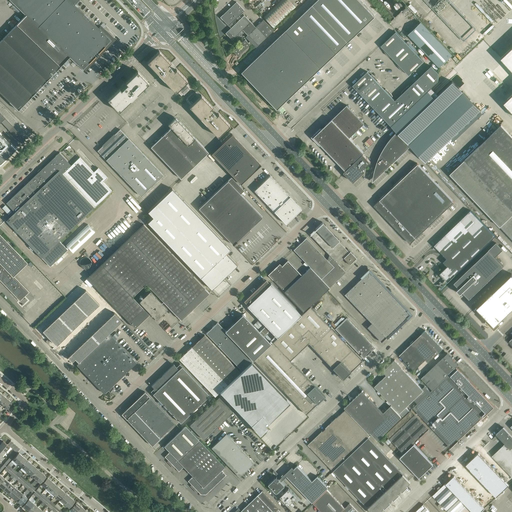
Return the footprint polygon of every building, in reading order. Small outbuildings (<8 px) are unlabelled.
[(25,16),(0,41),(0,91),(19,110),(70,56),(79,65),(80,66),(83,69),(111,40),(109,37),(110,36),(110,35),(105,30),(100,26),(98,28),(74,5),(77,2),(78,0),(10,0),(26,14),(25,16)] [(285,30),(247,66),(242,72),(242,71),(241,72),(276,109),(277,108),(335,53),(373,17),(374,16),(358,0),(317,0),(300,16),(311,27),(296,41),(285,30)] [(289,0),(281,0),(264,17),(274,28),(296,7),(289,0)] [(236,2),(220,17),(228,26),(229,25),(231,27),(225,33),(232,40),(242,29),(247,35),(245,37),(255,46),(256,47),(274,30),(263,19),(255,27),(244,15),(241,18),(239,16),(244,10),(236,2)] [(421,22),(408,35),(434,63),(438,67),(450,56),(452,55),(421,22)] [(395,32),(381,46),(384,49),(384,50),(383,50),(385,52),(386,54),(402,39),(395,32)] [(238,56),(250,45),(245,39),(233,51),(238,56)] [(391,57),(395,60),(409,46),(402,39),(386,54),(388,56),(391,58),(391,57)] [(398,67),(400,69),(416,54),(409,46),(395,60),(398,64),(397,65),(397,64),(398,67)] [(511,94),(504,102),(511,111),(511,46),(501,58),(511,69),(511,94)] [(191,86),(186,82),(188,81),(176,69),(170,63),(159,51),(147,62),(176,92),(177,91),(181,95),(183,94),(184,95),(190,89),(189,88),(191,86)] [(402,71),(404,72),(405,72),(404,72),(405,71),(408,75),(423,61),(416,54),(400,69),(402,71)] [(438,81),(438,78),(438,73),(431,66),(420,76),(431,88),(438,81)] [(123,86),(134,97),(149,83),(138,71),(126,82),(126,83),(123,86)] [(367,71),(352,85),(359,93),(376,77),(374,76),(371,74),(371,75),(367,71)] [(423,95),(431,88),(420,76),(413,83),(423,95)] [(359,93),(366,100),(381,86),(378,82),(379,82),(377,80),(376,77),(359,93)] [(391,126),(396,131),(410,146),(426,162),(480,110),(452,81),(434,98),(428,91),(391,126)] [(405,97),(412,105),(423,95),(413,83),(409,87),(409,86),(406,87),(404,89),(409,94),(405,97)] [(134,97),(123,86),(120,89),(119,88),(108,100),(119,112),(134,97)] [(381,86),(366,100),(373,107),(389,92),(387,90),(385,89),(385,90),(381,86)] [(391,126),(412,105),(405,97),(409,94),(404,89),(402,91),(401,93),(402,94),(395,100),(380,115),(391,126)] [(200,96),(196,91),(194,93),(193,92),(187,98),(188,99),(186,101),(190,105),(189,106),(218,136),(230,125),(218,113),(212,107),(201,95),(200,96)] [(373,107),(380,115),(395,100),(391,97),(392,96),(392,97),(393,96),(391,94),(389,92),(373,107)] [(320,129),(314,135),(311,137),(314,139),(320,145),(321,144),(345,170),(363,152),(349,138),(364,123),(347,105),(332,119),(321,130),(320,129)] [(0,131),(0,123),(1,122),(21,143),(25,140),(0,113),(0,163),(0,164),(16,148),(0,131)] [(181,179),(208,152),(175,117),(168,124),(171,128),(151,147),(181,179)] [(450,174),(484,209),(488,204),(505,221),(500,226),(511,238),(511,137),(501,125),(477,148),(450,174)] [(120,129),(114,134),(113,134),(115,135),(111,139),(110,138),(110,139),(107,141),(108,142),(104,146),(102,144),(102,145),(103,145),(97,151),(141,196),(163,175),(142,152),(120,129)] [(401,156),(405,151),(407,149),(410,146),(396,131),(392,136),(388,141),(401,156)] [(211,153),(240,184),(261,164),(232,134),(211,153)] [(384,147),(381,153),(391,164),(394,162),(401,156),(388,141),(384,147)] [(98,168),(94,172),(80,157),(71,165),(59,153),(6,203),(15,212),(6,220),(50,266),(68,249),(67,249),(69,248),(73,252),(95,232),(88,224),(66,245),(67,247),(66,248),(59,241),(112,191),(103,182),(107,177),(98,168)] [(374,173),(373,177),(372,182),(391,164),(381,153),(378,158),(376,163),(375,168),(374,173)] [(363,154),(343,172),(353,182),(365,171),(363,169),(370,162),(363,154)] [(411,170),(408,173),(422,188),(432,179),(417,163),(410,170),(411,170)] [(405,176),(405,175),(398,181),(413,197),(422,188),(408,173),(405,176)] [(254,190),(286,224),(302,208),(270,175),(254,190)] [(447,209),(453,203),(454,202),(432,179),(422,188),(444,211),(447,208),(447,209)] [(199,208),(233,245),(235,243),(236,244),(235,242),(247,230),(248,231),(262,217),(228,180),(199,208)] [(392,188),(389,191),(403,206),(413,197),(398,181),(391,188),(392,188)] [(204,281),(209,286),(212,289),(225,277),(237,265),(226,253),(230,249),(172,188),(148,211),(153,217),(148,222),(204,281)] [(422,188),(413,197),(435,220),(442,214),(441,213),(444,211),(422,188)] [(386,193),(379,199),(394,215),(403,206),(389,191),(386,194),(386,193)] [(428,226),(428,227),(435,220),(413,197),(403,206),(425,229),(428,226)] [(392,224),(409,242),(410,243),(416,238),(394,215),(379,199),(379,200),(374,205),(388,221),(389,220),(393,223),(392,224)] [(403,206),(394,215),(416,238),(423,232),(422,231),(425,229),(403,206)] [(470,210),(434,245),(447,258),(443,262),(444,263),(447,266),(440,273),(445,279),(448,281),(495,236),(470,210)] [(327,252),(338,241),(339,240),(322,222),(310,234),(310,235),(327,252)] [(190,312),(192,310),(190,308),(194,305),(208,291),(204,287),(153,234),(144,224),(130,237),(115,251),(146,283),(162,300),(163,301),(165,303),(171,309),(181,320),(188,313),(188,314),(190,312)] [(0,278),(21,301),(29,293),(18,283),(11,276),(26,263),(0,235),(0,278)] [(306,238),(293,250),(305,262),(308,265),(321,279),(334,267),(327,260),(306,238)] [(349,252),(344,246),(338,241),(327,252),(329,255),(338,263),(340,261),(344,258),(350,252),(350,251),(349,252)] [(459,288),(456,290),(460,294),(462,292),(469,299),(487,281),(503,266),(495,257),(503,250),(496,243),(454,283),(459,288)] [(115,251),(84,281),(91,288),(94,285),(135,328),(139,324),(138,322),(148,313),(149,314),(132,296),(146,283),(115,251)] [(356,258),(350,252),(344,258),(350,264),(356,258)] [(334,267),(321,279),(329,287),(337,280),(346,272),(341,267),(338,263),(329,255),(327,260),(334,267)] [(81,262),(81,263),(81,264),(81,265),(81,266),(82,267),(83,267),(83,268),(84,268),(85,269),(86,269),(87,269),(88,268),(89,268),(90,267),(91,266),(91,265),(92,264),(92,263),(92,262),(91,261),(91,260),(90,259),(89,258),(88,258),(87,258),(86,257),(85,258),(84,258),(83,258),(83,259),(82,259),(81,260),(81,261),(81,262)] [(304,312),(310,306),(329,288),(310,268),(302,275),(287,260),(284,263),(285,264),(283,267),(279,263),(268,274),(304,312)] [(389,293),(369,271),(344,294),(365,316),(389,293)] [(494,325),(511,307),(511,274),(476,307),(494,325)] [(255,290),(289,326),(301,315),(271,283),(270,284),(266,280),(255,290)] [(86,290),(82,293),(82,294),(89,301),(92,297),(93,297),(86,290)] [(162,302),(163,301),(162,300),(160,301),(150,290),(139,301),(156,319),(167,308),(162,302)] [(255,290),(244,301),(248,305),(247,306),(266,325),(259,331),(264,336),(269,329),(277,337),(282,333),(289,326),(255,290)] [(82,293),(78,297),(85,304),(89,301),(82,294),(82,293)] [(389,293),(365,316),(371,323),(367,327),(381,342),(410,314),(389,293)] [(78,297),(74,301),(81,308),(85,304),(78,297)] [(92,297),(89,301),(95,308),(96,308),(99,304),(93,297),(92,297)] [(74,301),(70,305),(77,312),(81,308),(74,301)] [(89,301),(85,304),(92,312),(96,308),(95,308),(89,301)] [(85,304),(81,308),(88,315),(88,316),(92,312),(85,304)] [(70,305),(66,308),(73,316),(77,312),(70,305)] [(308,343),(311,346),(331,328),(310,306),(304,312),(301,315),(289,326),(282,333),(299,351),(308,343)] [(66,308),(62,312),(69,319),(73,316),(66,308)] [(81,308),(77,312),(84,319),(88,316),(88,315),(81,308)] [(62,312),(58,316),(65,323),(69,319),(62,312)] [(77,312),(73,316),(80,323),(84,319),(77,312)] [(114,312),(110,316),(118,324),(122,321),(114,313),(114,312)] [(225,331),(230,336),(219,347),(242,370),(244,369),(254,359),(271,343),(243,314),(238,319),(237,318),(234,321),(234,322),(225,331)] [(58,316),(54,319),(61,327),(65,323),(58,316)] [(73,316),(69,319),(76,327),(80,323),(73,316)] [(110,316),(107,320),(114,328),(118,324),(110,316)] [(363,359),(375,348),(346,318),(335,329),(363,359)] [(54,319),(50,323),(57,330),(61,327),(54,319)] [(69,319),(65,323),(72,330),(76,327),(69,319)] [(107,320),(103,324),(110,332),(114,328),(107,320)] [(225,331),(217,322),(206,333),(219,347),(230,336),(225,331)] [(50,323),(46,327),(47,327),(53,334),(57,330),(50,323)] [(65,323),(61,327),(68,334),(72,330),(65,323)] [(103,324),(99,327),(106,335),(110,332),(103,324)] [(46,327),(43,330),(43,331),(50,338),(53,334),(47,327),(46,327)] [(61,327),(57,330),(64,338),(68,334),(61,327)] [(99,327),(95,331),(103,339),(106,335),(99,327)] [(311,346),(343,379),(362,360),(361,360),(331,328),(311,346)] [(57,330),(53,334),(60,341),(61,342),(64,338),(57,330)] [(410,344),(399,355),(404,360),(402,362),(411,372),(412,372),(414,370),(425,359),(428,362),(442,348),(425,330),(410,344)] [(95,331),(91,335),(99,343),(103,339),(95,331)] [(76,364),(77,365),(77,364),(89,377),(88,377),(90,380),(91,379),(101,389),(100,389),(104,393),(104,392),(109,388),(110,390),(113,387),(112,386),(137,362),(109,333),(108,334),(106,336),(102,340),(98,344),(96,346),(94,347),(90,351),(86,355),(82,359),(76,364)] [(290,360),(299,351),(282,333),(277,337),(271,343),(254,359),(274,381),(293,363),(290,360)] [(53,334),(50,338),(57,345),(61,342),(60,341),(53,334)] [(91,335),(87,338),(87,339),(95,346),(99,343),(91,335)] [(196,343),(192,347),(228,385),(231,382),(240,372),(204,335),(199,340),(200,341),(197,344),(196,343)] [(87,338),(83,342),(91,350),(95,346),(87,339),(87,338)] [(83,342),(79,346),(87,354),(91,350),(83,342)] [(79,346),(75,350),(83,358),(87,354),(79,346)] [(215,397),(218,394),(220,392),(228,385),(192,347),(187,351),(188,352),(186,355),(184,354),(179,359),(215,397)] [(68,356),(68,357),(72,361),(75,358),(78,362),(83,358),(75,350),(68,356)] [(458,364),(447,353),(421,378),(432,389),(458,364)] [(375,386),(404,417),(410,411),(406,407),(414,399),(417,403),(430,391),(426,388),(423,390),(401,367),(395,359),(388,365),(386,367),(382,371),(386,375),(375,386)] [(251,362),(220,392),(251,425),(255,428),(254,429),(255,429),(260,434),(263,431),(264,431),(268,427),(266,425),(290,402),(251,362)] [(306,414),(324,396),(293,363),(274,381),(306,414)] [(156,391),(153,394),(180,423),(209,395),(182,366),(179,369),(174,364),(151,385),(156,391)] [(458,368),(451,375),(449,373),(430,391),(417,403),(413,408),(451,448),(494,406),(458,368)] [(370,432),(377,440),(401,416),(391,405),(383,412),(362,390),(344,407),(346,409),(369,433),(370,432)] [(145,392),(122,414),(125,417),(127,419),(151,444),(152,445),(152,446),(175,424),(174,422),(145,393),(145,392)] [(219,397),(190,425),(204,439),(233,412),(219,397)] [(7,399),(2,405),(7,409),(12,403),(7,399)] [(337,475),(346,466),(354,458),(363,450),(372,441),(368,437),(370,435),(369,434),(369,433),(346,409),(337,418),(336,417),(325,428),(326,428),(323,431),(322,431),(308,444),(333,471),(337,475)] [(429,428),(411,410),(410,411),(404,417),(385,434),(403,453),(429,428)] [(224,467),(185,426),(164,446),(170,452),(166,455),(165,456),(166,458),(169,461),(168,462),(174,467),(175,467),(177,470),(178,470),(179,470),(180,470),(184,467),(193,476),(188,481),(192,485),(191,486),(197,492),(198,491),(201,494),(202,495),(204,495),(205,494),(206,494),(209,491),(209,492),(215,486),(214,486),(216,485),(222,480),(221,479),(224,476),(225,475),(225,474),(224,473),(221,470),(224,467)] [(511,435),(503,426),(496,433),(497,434),(492,439),(494,441),(499,436),(505,443),(492,456),(504,468),(511,476),(511,435)] [(226,434),(219,441),(211,448),(239,477),(254,463),(226,434)] [(3,441),(0,444),(0,446),(6,451),(7,452),(8,453),(12,448),(10,446),(7,444),(3,441)] [(410,481),(372,441),(363,450),(401,490),(408,484),(407,484),(410,481)] [(433,464),(414,444),(400,457),(419,477),(433,464)] [(399,492),(401,490),(363,450),(354,458),(393,498),(399,492)] [(19,452),(11,462),(15,466),(17,463),(23,456),(19,452)] [(478,452),(472,458),(477,462),(482,457),(478,452)] [(28,460),(23,456),(17,463),(22,467),(28,460)] [(482,457),(477,462),(481,467),(487,461),(482,457)] [(393,498),(354,458),(346,466),(384,507),(390,501),(393,498)] [(472,458),(465,464),(470,469),(477,462),(472,458)] [(32,464),(28,460),(22,467),(26,471),(32,464)] [(487,461),(481,467),(485,471),(491,466),(487,461)] [(477,462),(470,469),(474,473),(481,467),(477,462)] [(32,464),(26,471),(31,475),(37,468),(32,464)] [(281,477),(283,479),(287,475),(312,502),(328,487),(323,481),(318,476),(317,476),(312,481),(297,465),(294,468),(292,466),(291,467),(286,472),(281,477)] [(381,509),(384,507),(346,466),(337,475),(372,511),(378,511),(381,509)] [(491,466),(485,471),(490,476),(496,471),(491,466)] [(481,467),(474,473),(479,478),(485,471),(481,467)] [(31,475),(36,479),(41,472),(37,468),(31,475)] [(485,471),(479,478),(483,483),(490,476),(485,471)] [(496,471),(490,476),(494,481),(500,475),(496,471)] [(41,472),(36,479),(40,483),(46,476),(41,472)] [(454,475),(446,483),(450,488),(458,480),(454,475)] [(500,475),(494,481),(499,485),(504,480),(500,475)] [(275,478),(269,484),(271,486),(270,487),(272,489),(285,502),(286,502),(288,504),(297,496),(289,488),(284,492),(281,488),(285,484),(281,480),(283,479),(281,477),(280,478),(279,478),(277,476),(275,478)] [(490,476),(483,483),(487,487),(494,481),(490,476)] [(41,484),(46,488),(52,481),(47,477),(41,484)] [(9,482),(5,478),(0,483),(0,486),(3,489),(9,482)] [(458,480),(450,488),(454,492),(463,484),(458,480)] [(504,480),(499,485),(503,490),(509,485),(504,480)] [(52,481),(46,488),(51,492),(57,485),(52,481)] [(494,481),(487,487),(492,492),(499,485),(494,481)] [(3,489),(8,493),(14,486),(9,482),(3,489)] [(445,483),(432,495),(448,511),(472,511),(465,505),(445,483)] [(463,484),(454,492),(459,497),(467,489),(463,484)] [(57,485),(51,492),(55,496),(61,489),(57,485)] [(499,485),(492,492),(496,497),(503,490),(499,485)] [(18,490),(14,486),(8,493),(12,497),(18,490)] [(66,493),(61,489),(55,496),(60,500),(66,493)] [(358,511),(350,503),(345,508),(327,489),(313,503),(321,511),(358,511)] [(467,489),(459,497),(463,501),(471,494),(467,489)] [(12,497),(17,501),(23,494),(18,490),(12,497)] [(239,508),(234,511),(275,511),(277,510),(279,508),(262,491),(241,511),(239,508)] [(60,500),(64,504),(70,497),(66,493),(60,500)] [(28,498),(23,494),(17,501),(22,505),(28,498)] [(471,494),(463,501),(468,506),(476,498),(471,494)] [(29,499),(23,506),(27,510),(33,503),(35,501),(31,497),(29,499)] [(70,497),(64,504),(69,508),(75,501),(70,497)] [(476,498),(468,506),(472,511),(480,503),(476,498)] [(76,502),(70,509),(74,511),(75,511),(81,506),(76,502)] [(33,511),(38,507),(33,503),(27,510),(30,511),(33,511)] [(480,503),(472,511),(473,511),(479,511),(485,508),(480,503)]
